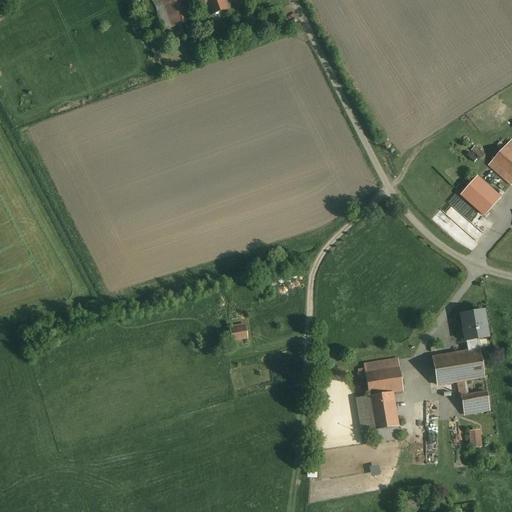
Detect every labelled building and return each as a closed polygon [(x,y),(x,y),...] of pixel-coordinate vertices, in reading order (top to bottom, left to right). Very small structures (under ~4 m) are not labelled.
[(187,23),(178,0),(152,0),(164,31),(187,23)] [(203,0),(210,17),(226,11),(221,0),(203,0)] [(169,35),(172,43),(182,40),(180,32),(169,35)] [(511,184),(511,139),(488,166),(510,187),(511,184)] [(475,145),(471,150),(481,158),(485,153),(475,145)] [(502,198),(478,177),(462,196),(485,217),(502,198)] [(447,202),(460,213),(466,206),(453,195),(447,202)] [(482,312),(461,316),(466,343),(466,342),(468,352),(478,351),(476,341),(487,339),(482,312)] [(245,326),(229,329),(232,343),(247,340),(245,326)] [(484,381),(478,351),(468,352),(433,359),(439,389),(455,386),(458,400),(456,400),(457,409),(462,408),(463,417),(490,412),(486,394),(470,397),(467,384),(484,381)] [(402,393),(397,361),(364,366),(365,371),(366,380),(369,397),(355,399),(360,434),(373,432),(375,443),(400,440),(398,427),(393,395),(402,393)] [(480,430),(468,432),(470,449),(482,448),(480,430)] [(417,496),(406,497),(407,509),(418,508),(417,496)]
